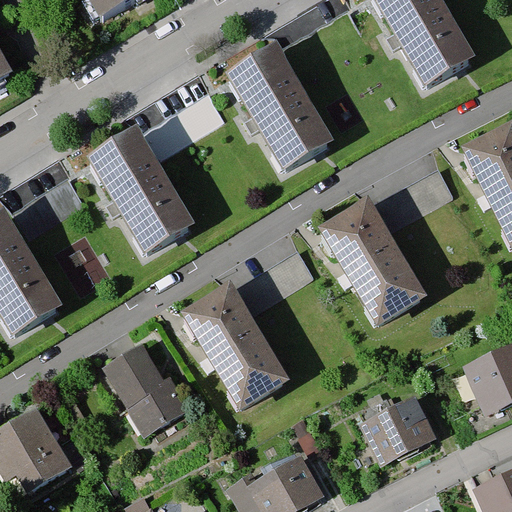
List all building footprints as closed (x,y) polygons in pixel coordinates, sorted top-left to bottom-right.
[(92,0),(103,16),(127,0),(92,0)] [(455,0),(379,0),(427,82),(485,49),(455,0)] [(286,37),(229,68),(282,164),(339,133),(286,37)] [(0,82),(17,71),(0,45),(0,82)] [(145,123),(89,154),(145,252),(201,221),(145,123)] [(511,129),(466,150),(510,247),(511,245),(511,129)] [(15,211),(29,236),(84,207),(70,181),(15,211)] [(376,196),(320,229),(378,329),(434,297),(376,196)] [(8,204),(0,209),(0,316),(10,333),(66,300),(8,204)] [(240,283),(187,311),(240,409),(293,380),(240,283)] [(511,342),(462,363),(482,412),(511,400),(511,342)] [(147,346),(103,373),(146,441),(190,413),(147,346)] [(418,395),(358,427),(383,474),(443,441),(418,395)] [(47,406),(0,428),(0,462),(16,494),(76,464),(47,406)] [(253,467),(222,487),(238,511),(260,511),(261,511),(297,511),(326,494),(300,454),(261,479),(253,467)] [(511,511),(511,471),(470,493),(479,511),(511,511)]
